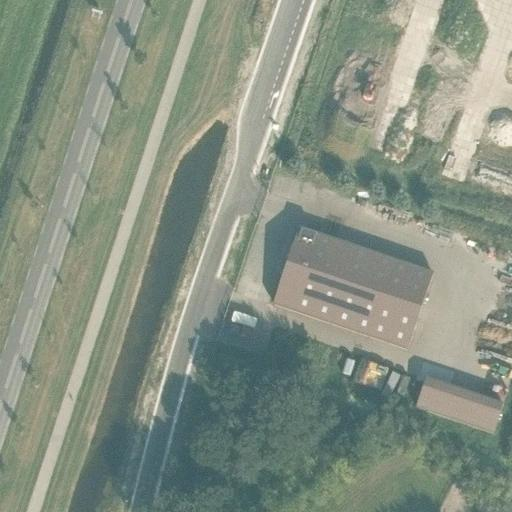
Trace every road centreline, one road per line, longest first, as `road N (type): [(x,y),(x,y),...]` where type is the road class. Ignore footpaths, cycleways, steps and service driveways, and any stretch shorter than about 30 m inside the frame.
road 1 (unclassified): [(140,511),(190,322),(303,0)]
road 2 (primary): [(0,404),(131,0)]
road 3 (track): [(455,169),(511,3)]
road 4 (track): [(381,143),(428,0)]
